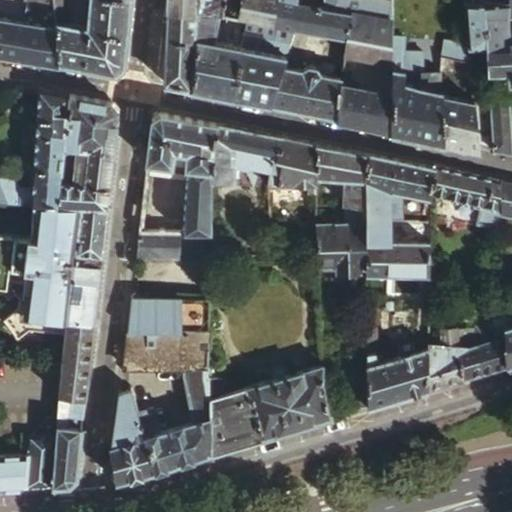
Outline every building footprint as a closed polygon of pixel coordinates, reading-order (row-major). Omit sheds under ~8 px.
[(27,0),(26,20),(57,25),(54,0),(27,0)] [(114,74),(123,65),(129,6),(129,0),(89,0),(86,25),(71,22),(70,0),(54,0),(57,25),(60,61),(114,74)] [(167,0),(167,11),(207,12),(221,14),(222,0),(241,0),(237,18),(247,20),(272,24),(277,0),(167,0)] [(347,12),(322,7),(296,1),(296,0),(277,0),(272,24),(293,28),(344,38),(345,29),(347,12)] [(347,12),(389,21),(389,1),(385,0),(321,0),(322,7),(347,12)] [(505,15),(511,15),(511,0),(461,0),(465,26),(467,47),(486,46),(484,14),(505,15)] [(167,22),(162,22),(160,36),(166,36),(166,61),(165,81),(193,87),(207,12),(167,11),(167,22)] [(221,14),(207,12),(193,87),(232,95),(247,20),(237,18),(221,14)] [(389,21),(347,12),(345,29),(389,38),(389,21)] [(486,46),(488,72),(508,71),(508,78),(510,80),(511,79),(511,36),(507,37),(505,15),(484,14),(486,46)] [(0,51),(60,61),(57,25),(26,20),(0,16),(0,51)] [(272,24),(247,20),(232,95),(271,103),(277,75),(281,64),(286,50),(293,28),(272,24)] [(446,41),(444,55),(469,61),(467,47),(465,26),(458,27),(460,39),(446,41)] [(390,57),(390,43),(389,38),(345,29),(344,38),(344,47),(390,57)] [(391,127),(413,132),(413,90),(404,88),(403,43),(390,43),(390,57),(391,86),(391,127)] [(444,55),(443,69),(471,76),(469,61),(444,55)] [(337,116),(391,127),(391,86),(368,82),(369,75),(350,71),(352,62),(342,60),(342,65),(337,116)] [(271,103),(337,116),(342,65),(325,62),(316,66),(308,64),(303,69),(281,64),(277,75),(271,103)] [(413,90),(413,132),(445,138),(443,95),(442,74),(413,71),(413,90)] [(36,204),(57,204),(62,151),(63,141),(68,92),(39,86),(37,86),(27,186),(16,186),(9,177),(0,176),(0,202),(35,203),(36,204)] [(57,204),(79,205),(107,205),(118,109),(112,101),(68,92),(63,141),(82,143),(81,153),(62,151),(57,204)] [(445,138),(479,145),(474,100),(443,95),(445,138)] [(474,100),(479,145),(493,147),(490,102),(474,100)] [(490,102),(493,147),(511,151),(509,111),(507,108),(506,101),(490,102)] [(152,117),(147,160),(171,163),(172,148),(186,150),(186,154),(212,157),(217,121),(161,110),(152,117)] [(217,121),(212,157),(211,165),(211,179),(233,180),(234,164),(239,164),(240,166),(247,167),(250,165),(270,165),(281,134),(217,121)] [(318,193),(317,171),(317,141),(281,134),(270,165),(271,181),(312,183),(312,193),(318,193)] [(370,153),(317,141),(317,171),(347,177),(346,206),(348,206),(368,205),(370,153)] [(430,188),(434,166),(370,153),(368,205),(368,217),(368,219),(388,220),(390,194),(394,195),(394,188),(430,195),(430,189),(430,188)] [(186,154),(185,164),(171,163),(147,160),(138,230),(211,232),(211,179),(211,165),(212,157),(186,154)] [(435,163),(434,166),(430,188),(430,189),(480,202),(475,223),(500,230),(500,227),(500,211),(500,178),(435,163)] [(511,180),(503,179),(500,178),(500,211),(511,213),(511,180)] [(74,259),(79,205),(57,204),(36,204),(35,203),(34,238),(0,236),(0,339),(65,341),(67,317),(74,259)] [(107,205),(79,205),(74,259),(100,262),(107,205)] [(368,205),(348,206),(348,217),(368,217),(368,205)] [(368,224),(366,271),(428,271),(429,240),(387,241),(388,220),(368,219),(368,224)] [(337,265),(337,272),(366,271),(368,224),(318,224),(318,252),(318,265),(337,265)] [(211,258),(211,256),(211,232),(138,230),(135,255),(181,256),(181,258),(211,258)] [(272,241),(272,253),(280,253),(279,240),(272,241)] [(74,259),(67,317),(93,319),(96,297),(100,262),(74,259)] [(127,328),(207,329),(208,296),(131,295),(127,328)] [(511,296),(503,299),(503,308),(511,305),(511,296)] [(366,405),(426,388),(427,346),(417,348),(381,358),(375,353),(375,301),(366,301),(366,369),(366,405)] [(394,309),(394,301),(392,301),(386,301),(385,301),(385,306),(388,309),(394,309)] [(511,305),(503,308),(504,328),(505,364),(511,362),(511,305)] [(65,341),(59,396),(84,399),(93,319),(67,317),(65,341)] [(453,345),(461,377),(480,371),(480,343),(491,340),(491,332),(491,320),(484,320),(484,326),(473,326),(473,328),(463,327),(463,348),(453,345)] [(439,342),(427,340),(427,346),(426,388),(449,381),(461,377),(453,345),(463,348),(463,327),(439,326),(439,342)] [(205,377),(207,329),(127,328),(122,365),(182,364),(182,369),(192,419),(206,415),(204,393),(205,377)] [(480,371),(505,364),(504,328),(491,332),(491,340),(480,343),(480,371)] [(209,453),(329,416),(319,381),(319,364),(215,392),(215,378),(205,377),(204,393),(206,415),(209,453)] [(351,410),(366,405),(366,369),(352,369),(351,410)] [(154,469),(136,410),(129,386),(119,389),(117,390),(110,444),(113,481),(154,469)] [(67,484),(75,476),(81,427),(67,425),(68,414),(82,416),(84,399),(59,396),(57,416),(50,485),(67,484)] [(154,469),(209,453),(206,415),(192,419),(158,430),(150,406),(136,410),(154,469)] [(67,425),(81,427),(82,416),(68,414),(67,425)] [(21,487),(50,485),(57,416),(48,415),(31,435),(28,434),(26,453),(21,487)] [(0,487),(21,487),(26,453),(0,454),(0,487)]
